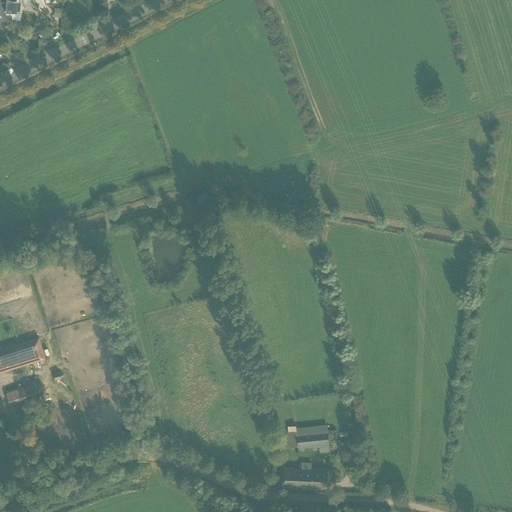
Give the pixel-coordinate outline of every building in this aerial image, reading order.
[(5,0),(5,3),(0,2),(0,4),(0,21),(7,22),(7,20),(20,21),(21,13),(16,12),(16,0),(5,0)] [(26,38),(19,44),(25,51),(32,46),(26,38)] [(0,372),(25,365),(45,359),(38,338),(0,349),(0,372)] [(53,373),(55,380),(61,379),(61,377),(63,377),(62,373),(60,374),(60,372),(53,373)] [(25,387),(5,393),(8,404),(40,394),(35,380),(24,384),(25,387)] [(319,446),(320,452),(330,451),(328,430),(315,431),(315,426),(297,428),(297,430),(292,431),(292,430),(288,430),(290,447),(298,447),(298,448),(319,446)] [(346,441),(339,442),(340,449),(348,447),(346,441)] [(282,471),(282,478),(281,488),(327,489),(327,468),(312,467),(312,464),(299,464),(299,469),(293,469),(293,463),(284,463),(283,471),(282,471)]
